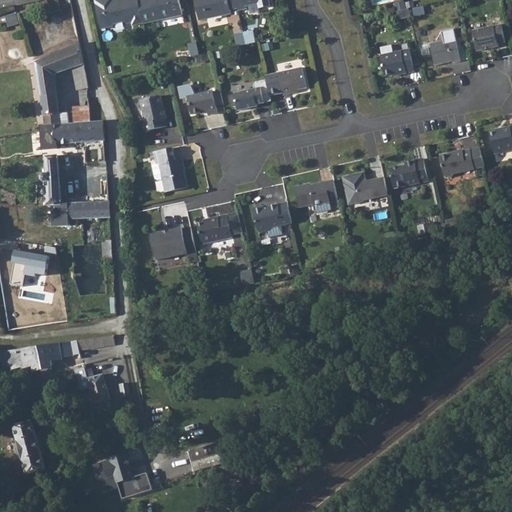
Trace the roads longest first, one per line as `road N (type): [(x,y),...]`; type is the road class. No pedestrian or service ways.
road 1 (residential): [(488,85),(459,106),(355,129)]
road 2 (residential): [(313,0),(336,41),(355,129)]
road 3 (residential): [(355,129),(275,145),(239,164)]
